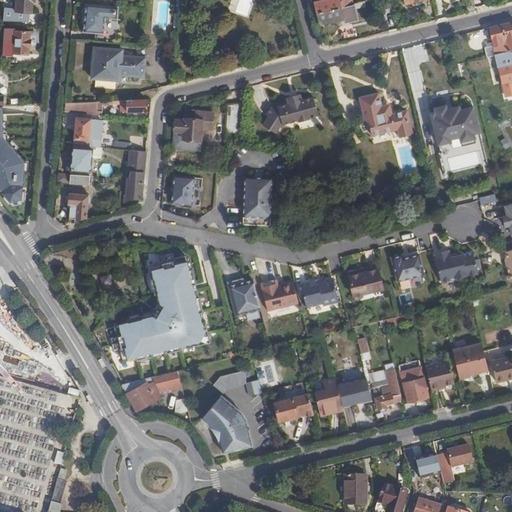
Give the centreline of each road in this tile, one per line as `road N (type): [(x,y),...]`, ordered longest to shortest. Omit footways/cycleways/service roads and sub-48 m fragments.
road 1 (residential): [(313,60),(166,96),(155,114),(152,196),(140,216),(38,242)]
road 2 (residential): [(511,405),(252,471),(238,484)]
road 3 (residential): [(61,0),(38,242)]
road 4 (residential): [(511,11),(313,60)]
road 5 (secondary): [(110,407),(16,257)]
